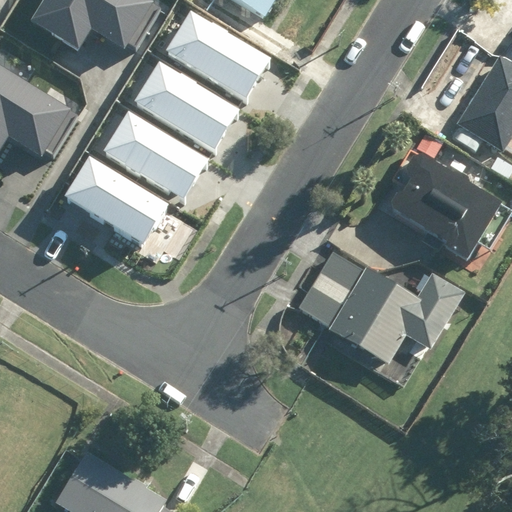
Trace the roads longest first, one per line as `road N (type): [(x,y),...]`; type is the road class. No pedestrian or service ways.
road 1 (residential): [(410,0),(183,370)]
road 2 (residential): [(0,261),(183,370)]
